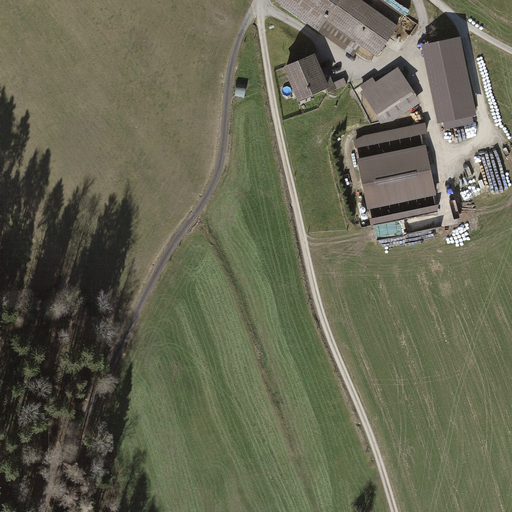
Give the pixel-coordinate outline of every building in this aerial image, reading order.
[(274,0),(343,50),(351,39),(376,56),(396,27),(356,0),(274,0)] [(458,34),(421,41),(435,117),(473,110),(458,34)] [(310,48),(283,59),(299,94),(325,83),(310,48)] [(363,89),(360,90),(381,122),(393,120),(421,102),(398,66),(376,81),(373,76),(360,85),(363,89)] [(363,134),(354,139),(355,147),(428,132),(425,121),(363,134)] [(424,143),(355,158),(366,208),(435,193),(424,143)] [(439,203),(369,218),(371,224),(438,210),(439,203)]
